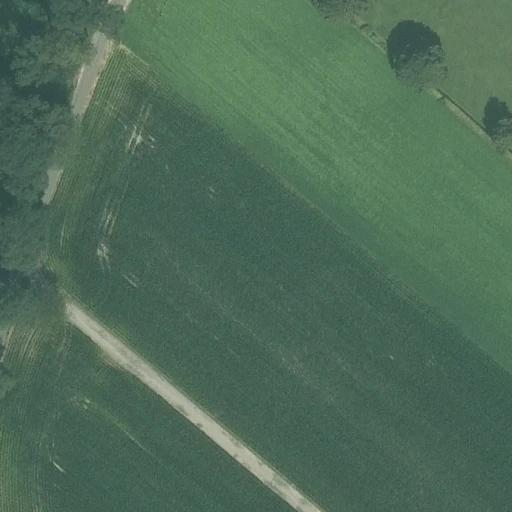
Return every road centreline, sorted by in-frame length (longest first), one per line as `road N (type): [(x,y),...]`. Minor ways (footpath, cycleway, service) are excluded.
road 1 (unclassified): [(302,511),(18,272)]
road 2 (unclassified): [(18,272),(111,0)]
